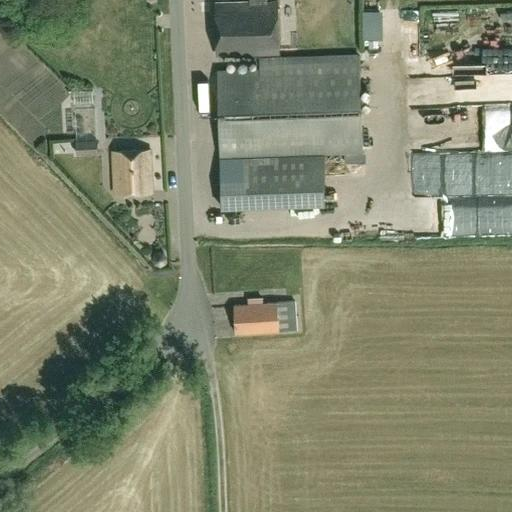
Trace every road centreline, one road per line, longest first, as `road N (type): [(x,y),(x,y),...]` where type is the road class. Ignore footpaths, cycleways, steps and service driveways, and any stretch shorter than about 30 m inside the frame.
road 1 (track): [(221,511),(207,357),(186,323),(0,472)]
road 2 (unclassified): [(186,323),(175,0)]
